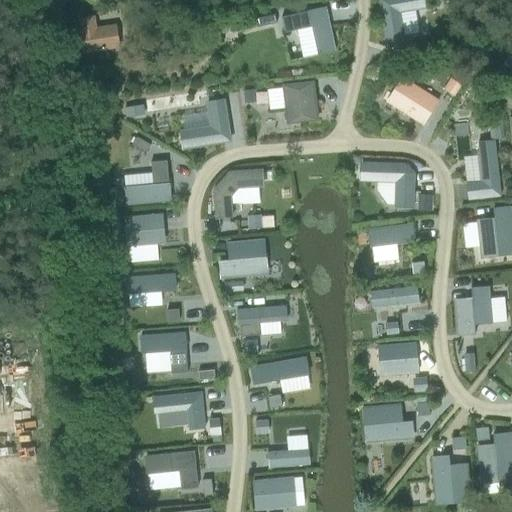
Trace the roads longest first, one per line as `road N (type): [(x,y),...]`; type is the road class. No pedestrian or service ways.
road 1 (track): [(98,511),(57,59)]
road 2 (unknown): [(343,144),(364,0)]
